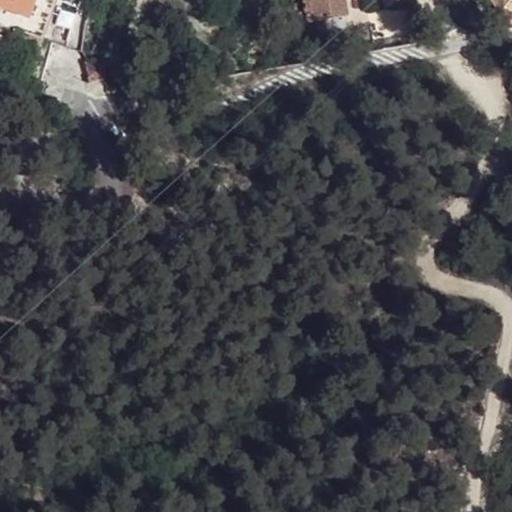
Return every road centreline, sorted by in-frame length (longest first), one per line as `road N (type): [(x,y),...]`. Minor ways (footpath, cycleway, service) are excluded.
road 1 (unclassified): [(511,42),(333,64),(186,106),(98,106),(92,122),(102,192),(86,202),(0,199)]
road 2 (track): [(442,51),(494,117),(496,155),(418,244),(427,277),(454,296),(495,298),(509,316),(469,511)]
